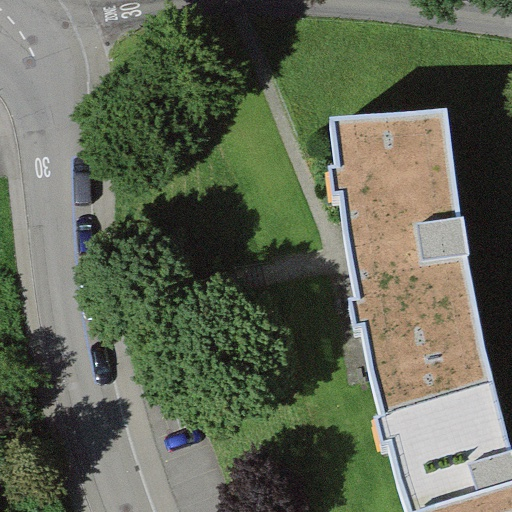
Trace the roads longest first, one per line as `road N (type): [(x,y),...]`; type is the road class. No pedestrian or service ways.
road 1 (residential): [(119,511),(67,326),(27,41)]
road 2 (residential): [(511,20),(361,2),(238,0)]
road 3 (residential): [(233,0),(97,16),(27,41)]
